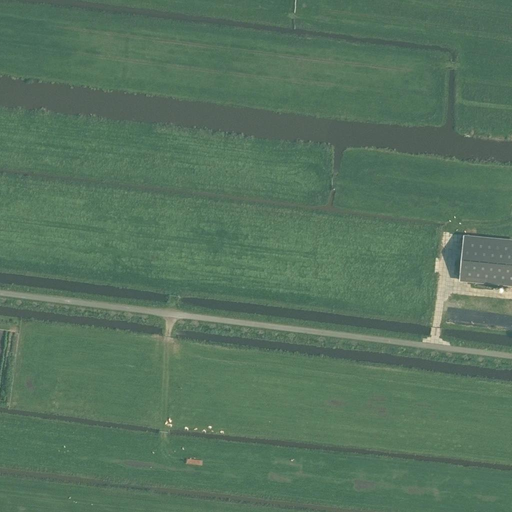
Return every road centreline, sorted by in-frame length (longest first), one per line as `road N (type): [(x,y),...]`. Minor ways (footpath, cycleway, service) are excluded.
road 1 (unclassified): [(0,294),(511,357)]
road 2 (track): [(164,444),(175,291)]
